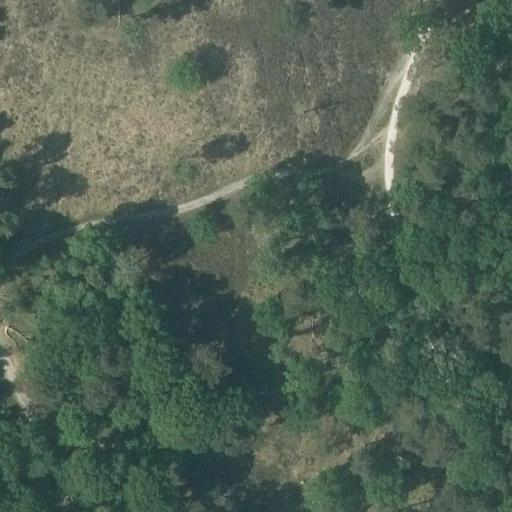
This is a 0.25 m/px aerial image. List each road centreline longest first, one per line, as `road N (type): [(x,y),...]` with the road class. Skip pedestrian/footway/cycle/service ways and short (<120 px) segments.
road 1 (track): [(0,262),(69,228),(180,210),(280,176),(388,176)]
road 2 (track): [(73,511),(0,346)]
